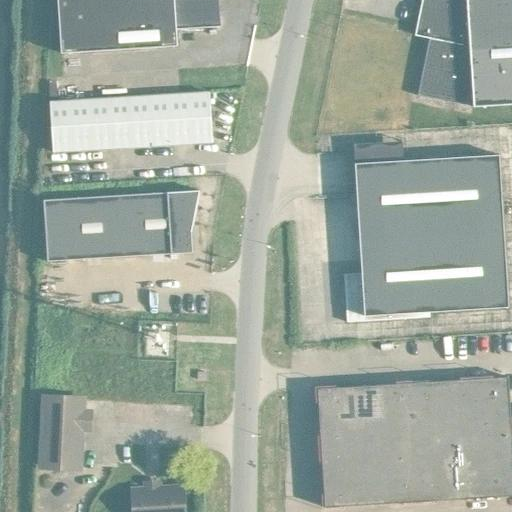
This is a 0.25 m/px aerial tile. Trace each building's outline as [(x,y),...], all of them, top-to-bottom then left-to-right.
[(59,0),(63,46),(178,39),(177,22),(218,20),(216,0),(59,0)] [(511,0),(421,0),(416,29),(430,31),(419,89),(467,99),(469,89),(474,90),(475,100),(511,97),(511,0)] [(211,85),(131,90),(134,140),(214,136),(211,85)] [(134,140),(131,90),(51,95),(54,145),(134,140)] [(356,279),(346,279),(348,315),(431,310),(431,305),(509,300),(500,148),(378,155),(377,156),(356,157),(356,158),(358,188),(358,189),(363,266),(355,267),(356,279)] [(45,193),(48,254),(194,246),(191,197),(198,197),(201,183),(45,193)] [(318,381),(322,441),(325,501),(511,489),(511,410),(510,370),(318,381)] [(134,483),(135,511),(178,511),(177,480),(134,483)]
